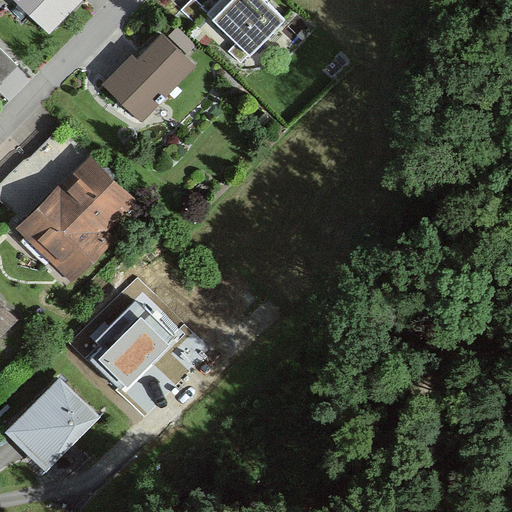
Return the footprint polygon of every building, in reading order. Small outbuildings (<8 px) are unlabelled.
[(88,0),(18,0),(54,35),(88,0)] [(288,21),(266,0),(230,0),(214,17),(253,56),(288,21)] [(130,56),(104,83),(103,84),(140,120),(162,97),(160,94),(189,64),(160,35),(135,61),(130,56)] [(28,233),(30,231),(71,272),(103,240),(94,231),(127,198),(112,182),(108,182),(110,180),(110,173),(105,169),(98,169),(96,171),(89,165),(65,189),(58,196),(56,194),(52,199),(29,221),(27,219),(22,219),(18,223),(18,229),(22,233),(28,233)] [(155,265),(146,255),(123,278),(132,287),(155,265)] [(3,424),(46,467),(101,410),(58,368),(3,424)]
